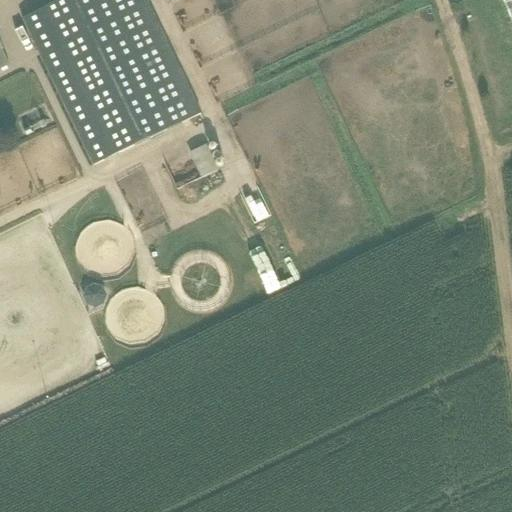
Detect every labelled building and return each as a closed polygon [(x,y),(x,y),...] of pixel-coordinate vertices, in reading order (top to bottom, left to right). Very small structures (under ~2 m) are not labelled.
[(93,167),(201,115),(145,0),(63,0),(23,20),(93,167)] [(511,0),(502,0),(511,24),(511,0)] [(0,70),(9,66),(0,46),(0,70)] [(190,151),(200,177),(219,169),(210,144),(190,151)] [(243,197),(254,222),(271,214),(260,189),(243,197)] [(263,242),(267,254),(279,250),(270,225),(250,232),(243,211),(232,215),(243,249),(263,242)] [(245,302),(295,279),(287,262),(237,284),(245,302)] [(87,306),(106,301),(101,283),(82,288),(87,306)]
